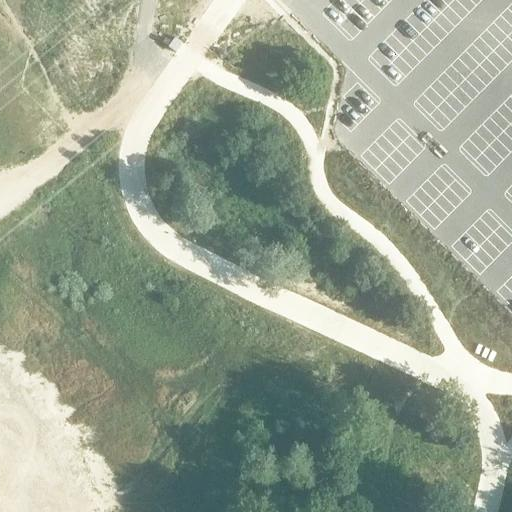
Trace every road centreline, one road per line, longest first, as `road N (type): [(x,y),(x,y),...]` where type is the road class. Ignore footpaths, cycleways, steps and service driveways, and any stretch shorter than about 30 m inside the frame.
road 1 (unclassified): [(488,511),(491,446),(472,400),(413,362),(188,258),(140,209),(128,156),(141,121),(229,0)]
road 2 (unknown): [(141,121),(109,118),(0,209)]
